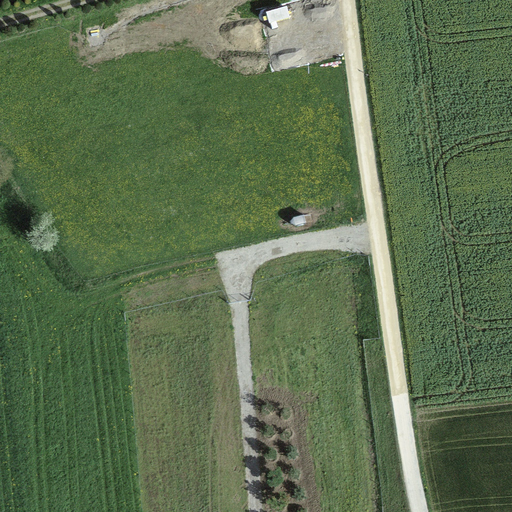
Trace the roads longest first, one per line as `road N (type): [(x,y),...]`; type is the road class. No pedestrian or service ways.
road 1 (track): [(418,511),(346,0)]
road 2 (track): [(256,511),(239,256),(377,230)]
road 3 (track): [(126,50),(164,181),(77,203)]
road 4 (track): [(22,82),(126,50),(157,5),(177,0)]
